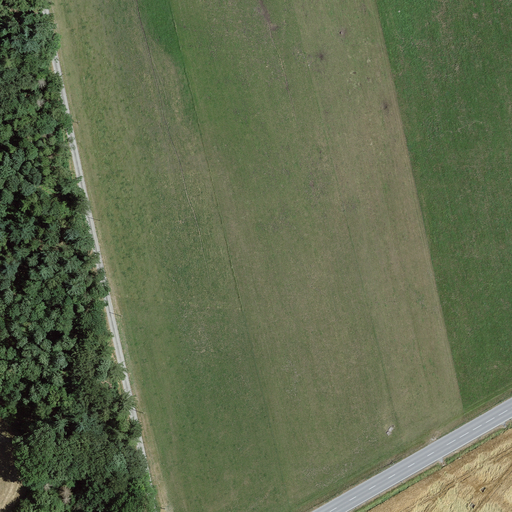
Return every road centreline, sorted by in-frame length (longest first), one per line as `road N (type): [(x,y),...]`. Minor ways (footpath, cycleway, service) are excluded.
road 1 (track): [(51,0),(155,511)]
road 2 (secondary): [(330,511),(511,408)]
